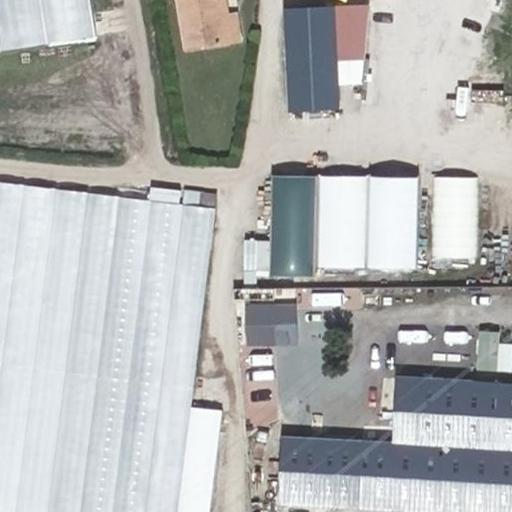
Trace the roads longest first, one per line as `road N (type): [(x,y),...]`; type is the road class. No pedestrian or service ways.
road 1 (track): [(280,0),(224,309),(239,511)]
road 2 (unknown): [(511,301),(399,302),(382,311),(352,393)]
